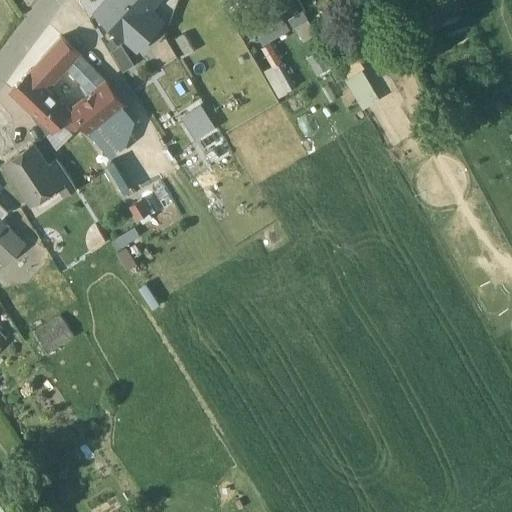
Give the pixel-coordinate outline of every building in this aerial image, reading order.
[(154,0),(114,0),(95,22),(134,58),(159,31),(146,19),(159,4),(154,0)] [(290,38),(304,30),(301,24),(287,32),(290,38)] [(287,43),(279,29),(254,44),(262,58),(287,43)] [(182,43),(169,51),(179,69),(192,61),(182,43)] [(60,49),(41,71),(56,87),(72,73),(79,67),(60,49)] [(275,108),(291,99),(267,56),(260,61),(270,79),(262,84),(275,108)] [(330,65),(361,123),(378,114),(347,56),(330,65)] [(315,85),(327,79),(319,65),(307,71),(315,85)] [(93,81),(79,67),(72,73),(97,98),(104,92),(93,81)] [(41,71),(28,85),(42,99),(56,87),(41,71)] [(108,87),(97,76),(93,81),(104,92),(108,87)] [(42,99),(28,85),(10,101),(51,139),(71,125),(42,99)] [(121,112),(104,92),(97,98),(71,120),(87,141),(121,112)] [(46,177),(31,155),(4,173),(30,212),(56,195),(57,194),(46,177)] [(55,170),(46,177),(57,194),(56,195),(63,206),(74,199),(55,170)] [(4,236),(0,239),(0,270),(2,273),(22,254),(4,236)] [(57,327),(30,344),(44,364),(70,347),(57,327)]
